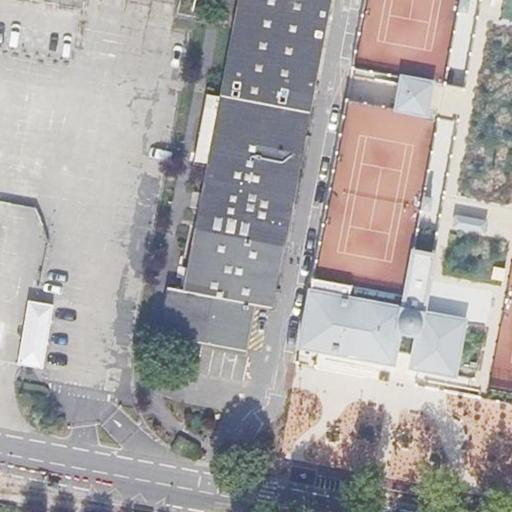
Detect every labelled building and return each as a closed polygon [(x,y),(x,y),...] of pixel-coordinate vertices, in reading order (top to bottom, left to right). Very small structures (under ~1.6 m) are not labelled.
[(237,0),(219,95),(306,111),(327,0),(237,0)] [(181,291),(169,289),(162,328),(190,332),(188,341),(242,352),(251,306),(268,308),(306,111),(219,95),(181,291)] [(338,296),(313,290),(302,348),(395,365),(401,335),(407,336),(414,337),(408,368),(457,377),(468,317),(428,310),(439,252),(411,247),(402,297),(400,307),(338,296)] [(190,332),(162,328),(160,336),(188,341),(190,332)] [(278,419),(295,371),(264,360),(247,408),(278,419)]
